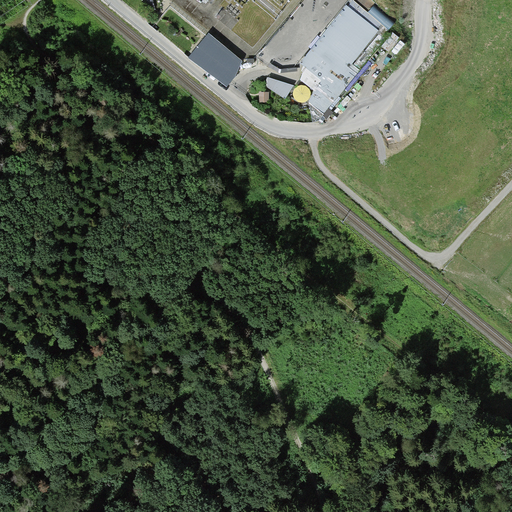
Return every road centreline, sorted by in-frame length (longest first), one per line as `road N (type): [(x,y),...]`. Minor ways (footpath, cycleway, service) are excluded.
road 1 (track): [(232,214),(511,432)]
road 2 (track): [(327,511),(251,337),(192,274),(232,214)]
road 3 (track): [(511,183),(438,257),(327,172),(312,132)]
road 4 (track): [(232,214),(28,37),(23,22)]
road 5 (track): [(192,274),(117,345),(0,484)]
